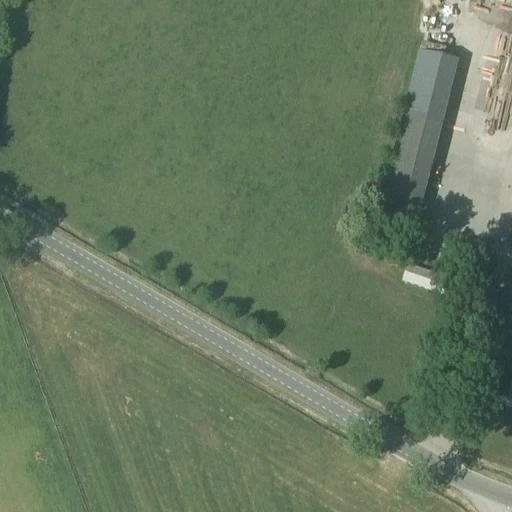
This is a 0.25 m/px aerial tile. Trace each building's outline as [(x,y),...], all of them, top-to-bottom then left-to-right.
[(472,5),(448,123),(472,128),(496,10),(472,5)] [(511,89),(511,31),(500,31),(494,87),(511,89)] [(404,114),(373,237),(422,248),(430,216),(421,214),(443,123),(404,114)] [(405,277),(402,286),(448,301),(451,293),(453,284),(408,268),(405,277)] [(493,367),(484,400),(511,406),(511,274),(510,274),(490,351),(498,353),(494,367),(493,367)]
